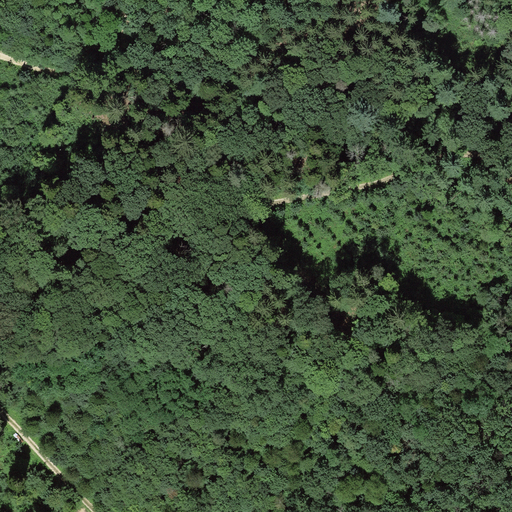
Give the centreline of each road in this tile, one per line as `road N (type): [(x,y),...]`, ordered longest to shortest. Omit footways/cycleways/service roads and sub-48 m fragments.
road 1 (track): [(0,221),(142,218),(292,199),(355,187),(448,151),(511,163)]
road 2 (track): [(0,54),(71,75),(98,69),(125,44),(121,0)]
road 3 (track): [(95,511),(0,411)]
